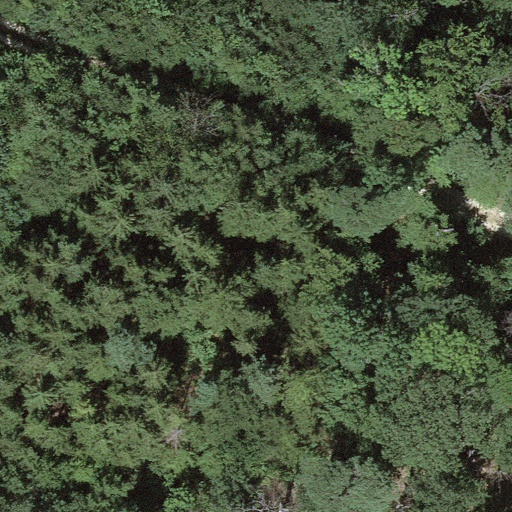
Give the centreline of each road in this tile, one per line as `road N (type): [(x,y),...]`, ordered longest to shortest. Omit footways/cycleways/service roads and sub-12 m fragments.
road 1 (track): [(511,247),(245,417),(15,511)]
road 2 (track): [(511,239),(0,32)]
